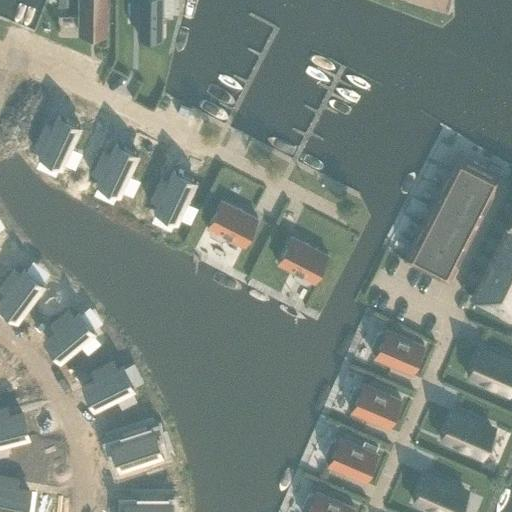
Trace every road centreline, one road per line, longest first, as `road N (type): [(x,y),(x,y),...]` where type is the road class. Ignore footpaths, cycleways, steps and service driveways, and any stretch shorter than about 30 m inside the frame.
road 1 (residential): [(343,215),(0,51)]
road 2 (residential): [(370,511),(445,329),(439,315)]
road 3 (residential): [(78,511),(87,458),(69,416),(48,378),(0,333)]
